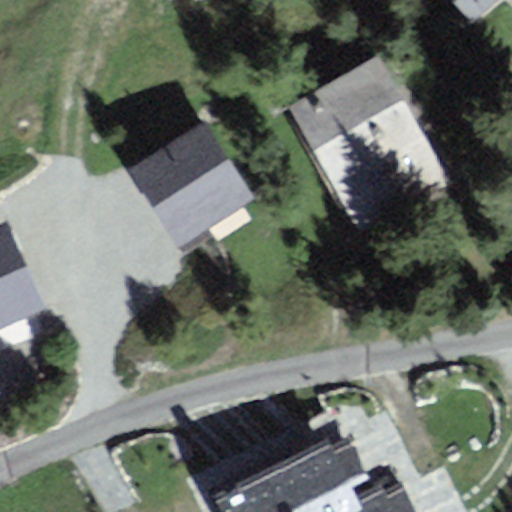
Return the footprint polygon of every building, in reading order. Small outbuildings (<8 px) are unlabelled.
[(496,0),(460,0),(477,18),(496,0)] [(445,189),(383,66),(303,106),(365,229),(445,189)] [(246,199),(206,133),(141,172),(182,238),(246,199)] [(2,231),(0,231),(0,322),(39,303),(2,231)] [(224,502),(229,511),(366,511),(361,501),(355,491),(367,484),(347,446),(332,454),(328,447),(224,502)] [(386,498),(381,490),(361,501),(366,511),(410,511),(399,491),(386,498)]
